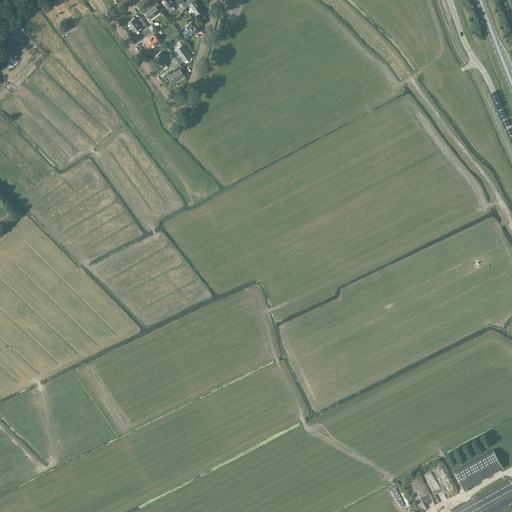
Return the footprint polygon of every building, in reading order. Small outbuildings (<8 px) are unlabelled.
[(167,9),(171,7),(173,10),(177,7),(176,6),(178,4),(174,0),(163,0),(167,5),(165,6),(167,9)] [(187,0),(186,1),(187,2),(189,5),(196,15),(198,14),(198,15),(199,15),(202,13),(202,12),(201,11),(203,10),(200,7),(200,6),(195,0),(187,0)] [(149,20),(150,19),(160,12),(155,5),(144,13),(149,20)] [(135,18),(129,23),(135,32),(142,27),(135,18)] [(3,55),(4,56),(2,60),(4,62),(3,63),(6,67),(11,71),(18,61),(13,58),(14,57),(12,56),(14,54),(15,55),(23,46),(25,44),(18,37),(24,29),(17,22),(10,30),(11,31),(9,33),(11,35),(8,38),(9,39),(2,47),(6,50),(3,54),(3,55)] [(185,27),(187,30),(183,33),(187,39),(198,31),(191,22),(185,27)] [(151,25),(148,28),(151,32),(153,34),(156,32),(151,25)] [(149,40),(145,42),(150,49),(156,44),(158,47),(162,43),(156,35),(155,36),(155,35),(154,36),(150,39),(149,40)] [(176,50),(184,61),(191,57),(182,46),(176,50)] [(155,56),(163,67),(170,62),(162,51),(155,56)] [(170,63),(172,66),(178,62),(175,58),(170,61),(171,63),(170,63)] [(180,69),(168,77),(173,84),(185,75),(180,69)] [(454,472),(464,489),(472,484),(481,479),(485,477),(492,473),(499,470),(503,467),(493,450),(454,472)] [(511,483),(510,479),(506,482),(505,482),(474,499),(450,511),(498,511),(509,506),(511,504),(511,483)]
